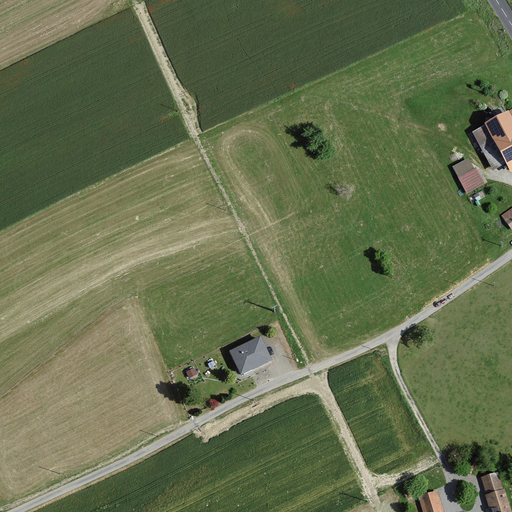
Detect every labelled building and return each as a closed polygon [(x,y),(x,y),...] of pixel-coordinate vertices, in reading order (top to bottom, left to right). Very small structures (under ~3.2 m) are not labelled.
[(511,110),(470,132),(479,149),(491,142),(511,178),(511,177),(511,110)] [(484,185),(476,170),(458,179),(466,195),(484,185)] [(511,208),(503,215),(511,228),(511,208)] [(261,337),(228,352),(240,378),(273,363),(261,337)] [(476,454),(465,467),(473,474),(484,461),(476,454)] [(511,511),(511,508),(501,472),(481,477),(491,511),(511,511)] [(443,511),(438,491),(419,496),(422,511),(443,511)]
